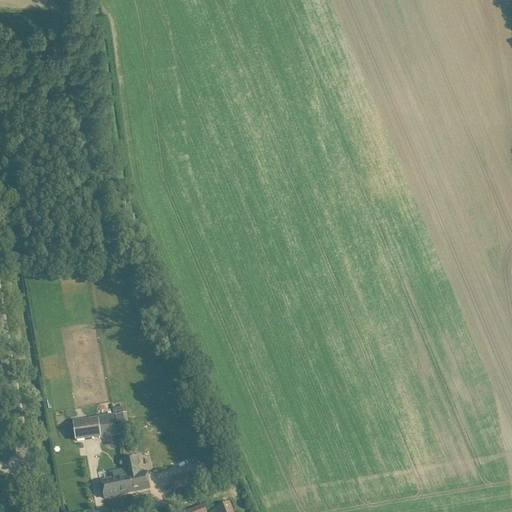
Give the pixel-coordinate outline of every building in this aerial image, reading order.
[(112,435),(110,417),(114,416),(113,408),(97,411),(99,418),(84,421),(74,422),(77,441),(112,435)] [(131,434),(130,428),(127,413),(115,415),(119,436),(131,434)] [(186,436),(191,429),(185,425),(180,432),(186,436)] [(146,473),(141,474),(137,456),(122,459),(124,472),(125,477),(127,477),(128,480),(130,480),(133,493),(150,489),(146,473)] [(176,488),(198,483),(197,480),(211,476),(209,469),(195,473),(195,472),(173,479),(176,488)] [(127,477),(125,477),(124,472),(117,473),(118,475),(119,475),(120,478),(102,482),(103,488),(105,498),(133,493),(130,480),(128,480),(127,477)]
